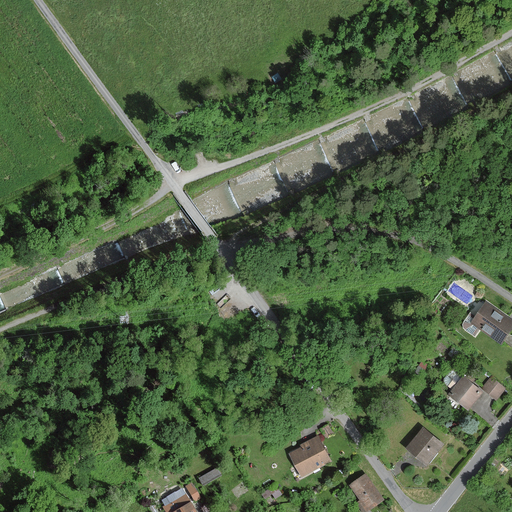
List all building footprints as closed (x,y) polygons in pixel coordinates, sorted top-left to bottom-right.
[(511,318),(489,302),(473,324),(504,346),(511,335),(511,318)] [(465,376),(451,393),(470,408),(483,391),(465,376)] [(493,378),(485,388),(497,398),(505,388),(493,378)] [(423,429),(407,449),(429,466),(445,446),(440,442),(436,439),(423,429)] [(317,436),(289,452),(302,476),(330,461),(317,436)] [(202,483),(221,472),(217,465),(198,475),(202,483)] [(367,473),(350,485),(361,501),(356,504),(361,511),(368,511),(386,500),(367,473)] [(194,480),(186,483),(192,499),(200,496),(194,480)] [(164,507),(166,511),(194,511),(181,489),(161,500),(164,506),(164,507)]
